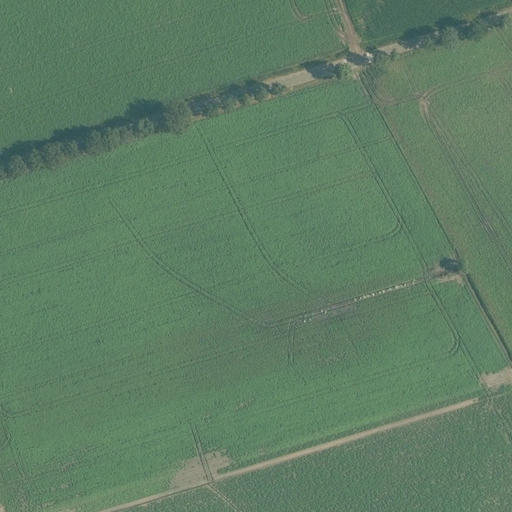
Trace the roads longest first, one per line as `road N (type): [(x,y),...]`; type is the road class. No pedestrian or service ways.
road 1 (unclassified): [(0,170),(511,13)]
road 2 (track): [(363,60),(511,342)]
